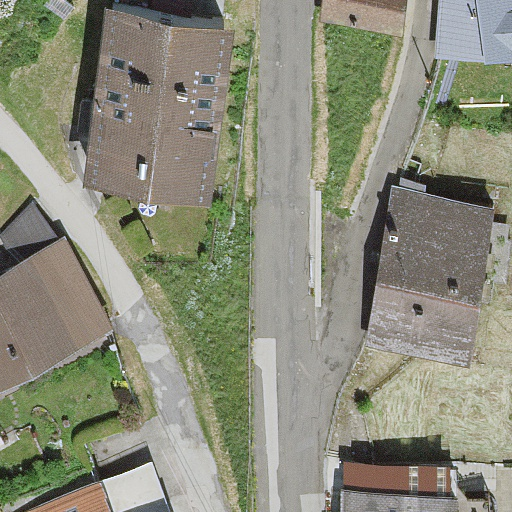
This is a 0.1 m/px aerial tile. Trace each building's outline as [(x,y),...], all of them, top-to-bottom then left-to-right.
[(326,0),(325,18),(401,25),(402,0),(326,0)] [(511,0),(451,0),(451,50),(511,49),(511,0)] [(87,173),(208,188),(229,15),(108,1),(87,173)] [(396,188),(373,338),(470,353),(493,203),(396,188)] [(0,379),(106,324),(62,239),(0,271),(0,379)] [(112,511),(99,480),(17,511),(112,511)] [(455,511),(455,484),(341,484),(341,511),(455,511)]
